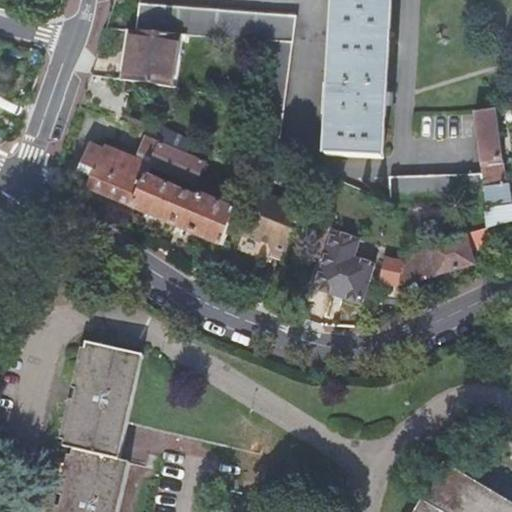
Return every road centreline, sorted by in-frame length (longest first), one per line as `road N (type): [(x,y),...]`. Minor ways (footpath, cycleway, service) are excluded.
road 1 (residential): [(511,291),(361,359),(255,334),(18,182)]
road 2 (residential): [(18,182),(73,44)]
